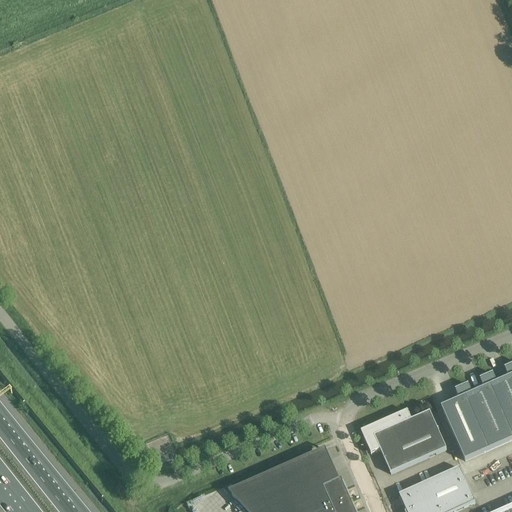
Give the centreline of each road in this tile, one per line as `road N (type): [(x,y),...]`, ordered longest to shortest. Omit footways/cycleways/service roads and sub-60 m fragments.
road 1 (unclassified): [(236,452),(163,485),(140,478),(0,318)]
road 2 (unclassified): [(345,419),(362,403),(511,336)]
